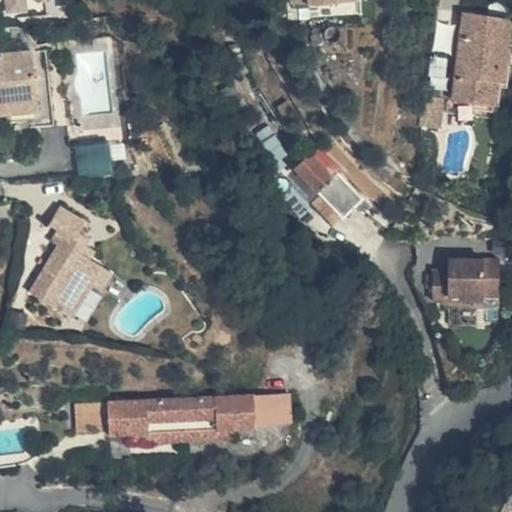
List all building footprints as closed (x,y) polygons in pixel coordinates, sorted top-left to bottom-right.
[(496,6),(449,0),(442,49),(449,51),(447,65),(441,64),(438,88),(479,94),(482,68),(489,69),(496,6)] [(0,54),(0,113),(8,113),(38,109),(31,49),(2,52),(0,55),(0,54)] [(449,51),(442,49),(441,64),(447,65),(449,51)] [(348,176),(330,147),(325,150),(306,120),(290,132),(310,162),(327,191),(348,176)] [(116,171),(113,139),(78,141),(79,166),(79,173),(116,171)] [(310,162),(302,169),(320,197),(327,191),(310,162)] [(86,215),(59,199),(49,215),(59,223),(68,228),(61,240),(35,287),(78,311),(98,274),(108,256),(94,248),(84,243),(88,236),(92,229),(81,223),(86,215)] [(68,228),(59,223),(53,234),(61,240),(68,228)] [(97,241),(88,236),(84,243),(94,248),(97,241)] [(437,256),(422,255),(421,285),(437,286),(437,281),(487,281),(488,244),(437,243),(437,256)] [(116,260),(108,256),(98,274),(107,278),(116,260)] [(172,379),(177,432),(214,429),(212,418),(227,416),(251,413),(251,410),(249,380),(195,385),(194,378),(172,379)] [(278,407),(277,378),(249,380),(251,410),(278,407)] [(177,432),(172,379),(152,381),(151,388),(100,393),(101,426),(129,424),(145,424),(146,435),(177,432)] [(101,426),(100,393),(69,395),(70,427),(101,426)] [(228,428),(227,416),(212,418),(214,429),(228,428)] [(146,435),(145,424),(129,424),(130,437),(146,435)]
